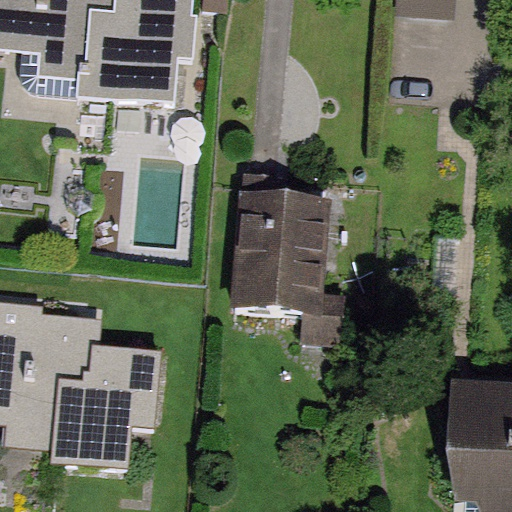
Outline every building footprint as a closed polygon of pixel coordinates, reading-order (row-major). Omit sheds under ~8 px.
[(0,0),(0,61),(79,68),(76,105),(184,113),(192,0),(0,0)] [(406,0),(407,20),(462,18),(461,0),(406,0)] [(318,210),(238,206),(232,320),(312,324),(318,210)] [(86,321),(0,314),(0,435),(78,442),(76,464),(150,470),(158,372),(82,366),(86,321)] [(511,511),(511,409),(455,407),(449,511),(511,511)]
